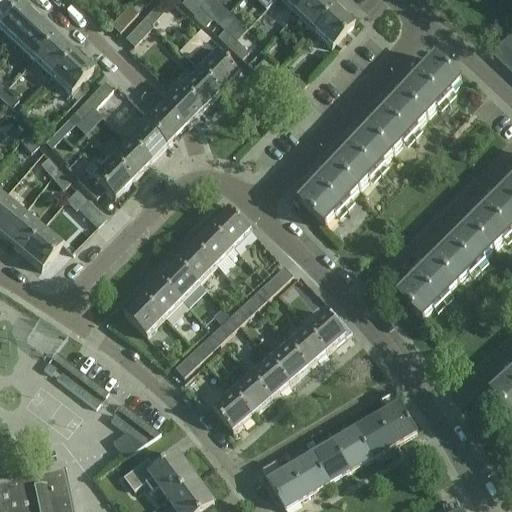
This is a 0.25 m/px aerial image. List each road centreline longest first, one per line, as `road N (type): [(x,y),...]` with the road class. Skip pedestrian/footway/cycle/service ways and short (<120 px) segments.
road 1 (residential): [(54,313),(171,401),(239,482)]
road 2 (residential): [(249,207),(418,23)]
road 3 (residential): [(199,180),(188,129),(55,0)]
road 4 (residential): [(345,305),(511,150)]
road 5 (residential): [(54,313),(199,180)]
road 6 (residential): [(239,482),(403,374)]
road 7 (residential): [(345,305),(249,207)]
road 8 (residential): [(511,102),(418,23)]
